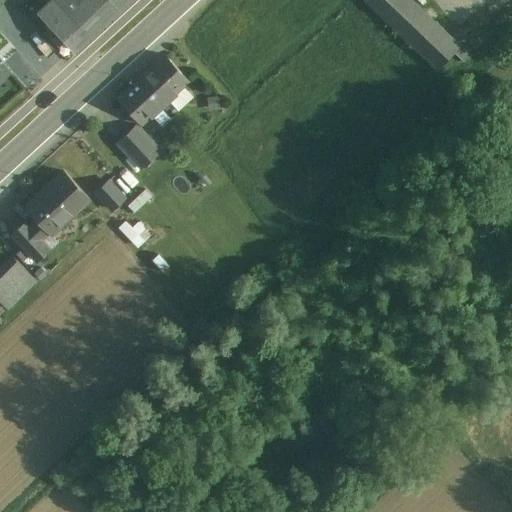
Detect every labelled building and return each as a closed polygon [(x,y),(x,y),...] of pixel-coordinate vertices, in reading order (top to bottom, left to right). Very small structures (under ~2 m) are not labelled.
[(126,0),(51,0),(38,12),(74,49),(126,0)] [(463,46),(416,0),(364,0),(437,72),(452,57),(463,46)] [(511,0),(481,0),(474,7),(508,42),(511,37),(511,0)] [(463,46),(452,57),(459,65),(471,54),(463,46)] [(164,54),(116,98),(141,124),(188,81),(164,54)] [(0,81),(9,73),(1,63),(4,60),(3,59),(0,61),(0,81)] [(160,150),(135,125),(117,142),(141,168),(160,150)] [(89,199),(63,171),(47,186),(48,187),(36,198),(36,196),(25,206),(37,220),(48,232),(51,235),(89,199)] [(106,179),(93,191),(108,207),(121,195),(106,179)] [(132,215),(120,226),(139,247),(151,236),(132,215)] [(48,232),(37,220),(28,228),(24,223),(13,234),(37,261),(49,250),(39,240),(48,232)] [(36,278),(16,256),(0,270),(0,297),(7,305),(36,278)]
